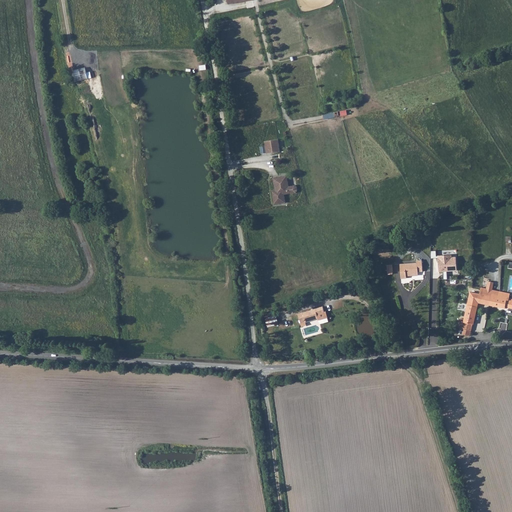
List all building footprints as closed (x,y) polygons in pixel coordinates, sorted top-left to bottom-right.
[(278,140),(280,153),(288,152),(286,140),(278,140)] [(295,182),(292,182),(291,177),(280,178),(282,191),(279,191),(280,204),(291,203),(290,192),(293,192),(294,194),(302,194),(304,192),(303,188),(301,186),(295,187),(295,182)] [(438,270),(456,269),(455,256),(451,256),(451,254),(438,255),(438,270)] [(401,278),(406,278),(406,274),(417,274),(417,272),(422,272),(422,261),(417,261),(417,263),(400,264),(401,278)] [(489,287),(484,286),(482,292),(493,295),(499,296),(500,290),(495,289),(489,287)] [(511,296),(511,293),(502,290),(500,290),(499,296),(511,299),(511,296)] [(480,302),(491,305),(493,295),(482,292),(474,291),(465,321),(463,321),(461,328),(465,329),(465,331),(469,332),(469,330),(472,330),(480,302)] [(511,299),(499,296),(493,295),(491,305),(507,309),(507,307),(511,307),(511,296),(511,299)] [(303,324),(321,319),(320,315),(327,313),(326,307),(300,314),(303,324)]
